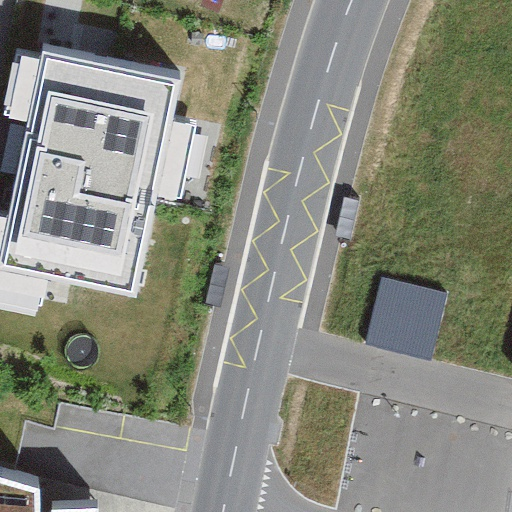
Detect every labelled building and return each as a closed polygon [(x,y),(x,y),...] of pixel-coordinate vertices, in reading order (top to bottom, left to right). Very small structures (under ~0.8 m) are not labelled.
[(0,263),(0,264),(133,292),(154,195),(181,201),(197,125),(171,120),(179,82),(44,54),(0,263)] [(359,201),(343,198),(336,236),(351,239),(359,201)] [(230,269),(214,266),(207,304),(222,307),(230,269)] [(368,334),(436,352),(453,287),(385,270),(368,334)] [(68,462),(0,442),(0,511),(118,511),(117,480),(70,483),(68,462)]
